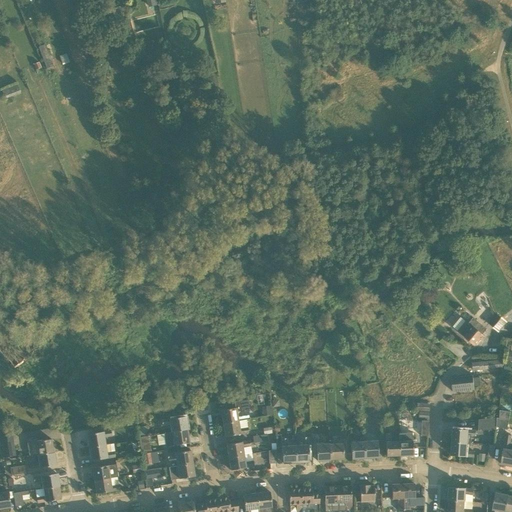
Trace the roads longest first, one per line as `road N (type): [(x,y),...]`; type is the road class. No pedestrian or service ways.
road 1 (residential): [(433,470),(213,485)]
road 2 (residential): [(213,485),(80,509)]
